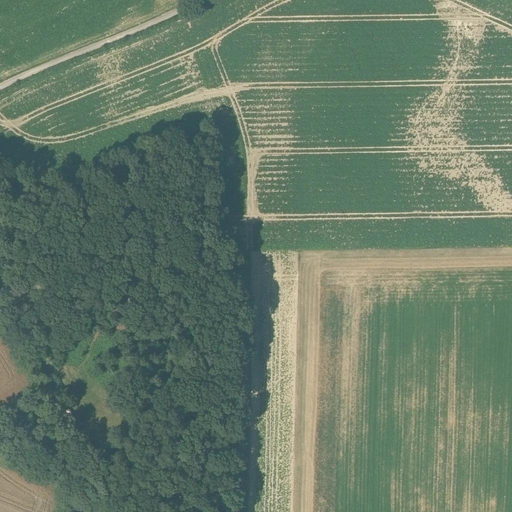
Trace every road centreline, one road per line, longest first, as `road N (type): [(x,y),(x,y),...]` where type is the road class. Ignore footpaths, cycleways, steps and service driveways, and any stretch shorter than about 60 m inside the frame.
road 1 (track): [(0,287),(53,364),(89,340),(123,301),(130,262),(96,260),(60,289),(32,289)]
road 2 (unclassified): [(0,87),(198,0)]
